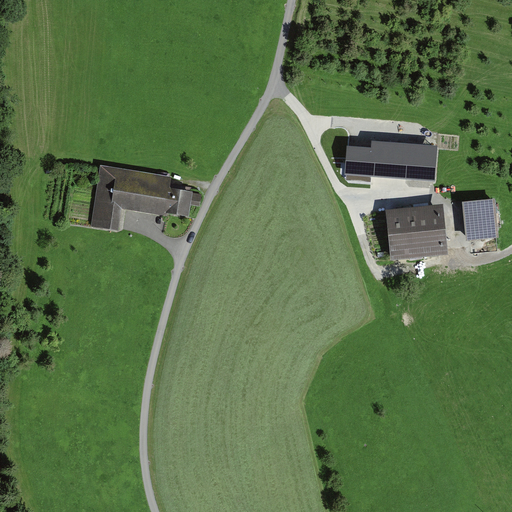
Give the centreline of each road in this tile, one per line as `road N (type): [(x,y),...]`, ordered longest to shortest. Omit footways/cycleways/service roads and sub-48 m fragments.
road 1 (track): [(156,511),(144,436),(161,330),(211,193),(269,95),(292,0)]
road 2 (track): [(511,250),(479,261),(377,270),(299,109),(274,82)]
